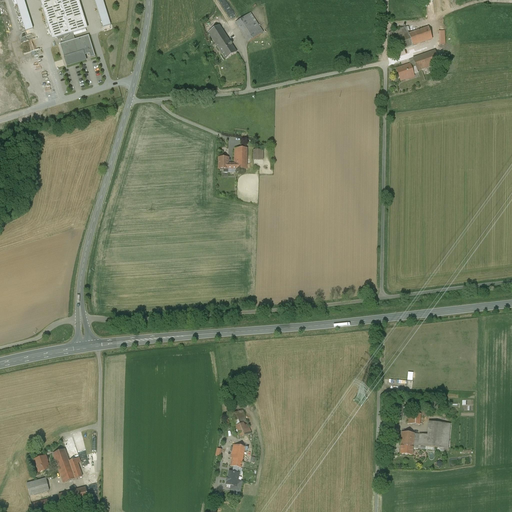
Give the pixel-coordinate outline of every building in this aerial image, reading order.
[(24,0),(17,0),(16,0),(21,16),(28,14),(24,0)] [(57,39),(70,34),(73,33),(85,29),(76,0),(39,0),(40,1),(44,3),(42,8),(51,34),(50,35),(57,39)] [(78,0),(76,0),(85,29),(88,29),(78,0)] [(111,25),(102,0),(94,0),(103,28),(111,25)] [(242,19),(235,23),(248,43),(263,33),(250,13),(242,19)] [(208,33),(217,47),(228,39),(219,26),(208,33)] [(407,28),(390,34),(392,41),(395,40),(399,52),(433,40),(428,27),(409,34),(407,28)] [(75,40),(73,33),(70,34),(71,35),(64,41),(65,43),(60,44),(67,67),(87,61),(85,55),(89,54),(90,58),(95,57),(89,36),(75,40)] [(228,39),(217,47),(226,60),(237,53),(228,39)] [(411,64),(396,69),(400,81),(419,75),(418,71),(440,64),(436,51),(410,59),(411,64)] [(237,169),(237,170),(247,170),(247,149),(235,149),(234,163),(237,164),(237,169)] [(263,160),(263,150),(254,150),(253,160),(263,160)] [(228,158),(219,158),(219,164),(218,170),(223,170),(228,170),(228,169),(237,169),(237,164),(234,163),(234,164),(228,164),(228,158)] [(251,434),(242,410),(231,415),(240,438),(251,434)] [(419,425),(420,414),(408,413),(408,424),(419,425)] [(427,436),(414,434),(413,446),(418,446),(418,449),(434,451),(434,448),(448,449),(450,424),(429,422),(427,436)] [(412,456),(413,446),(414,434),(402,433),(400,454),(412,456)] [(83,435),(76,436),(77,449),(84,448),(83,435)] [(66,447),(74,445),(72,436),(64,438),(66,447)] [(245,448),(234,445),(231,459),(232,459),(230,467),(233,467),(239,469),(240,469),(245,448)] [(57,466),(69,462),(64,450),(53,454),(57,466)] [(46,457),(34,461),(39,473),(49,469),(46,457)] [(69,462),(57,466),(64,484),(82,477),(77,463),(80,461),(80,458),(69,462)] [(232,473),(229,473),(226,485),(231,486),(230,490),(239,492),(242,482),(237,481),(239,475),(237,474),(239,469),(233,467),(232,473)] [(49,491),(46,479),(34,483),(26,485),(30,497),(49,491)] [(86,487),(58,495),(61,507),(89,499),(86,487)] [(49,499),(32,504),(33,511),(51,506),(49,499)]
